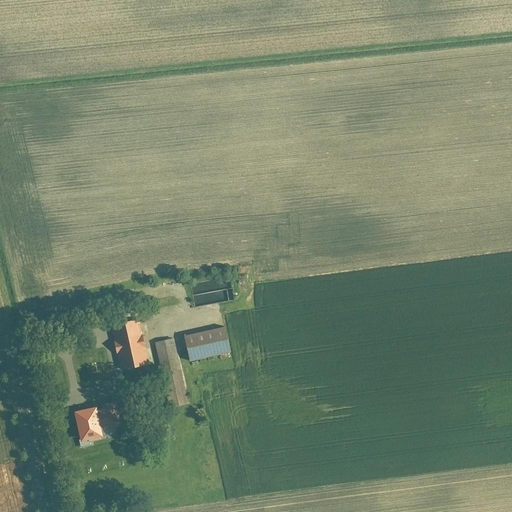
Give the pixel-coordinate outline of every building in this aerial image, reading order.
[(190,285),(194,309),(235,302),(231,278),(190,285)] [(109,326),(120,372),(148,365),(136,319),(109,326)] [(184,335),(189,361),(230,354),(225,328),(184,335)] [(175,342),(152,347),(165,409),(188,405),(175,342)] [(74,412),(80,442),(101,437),(100,431),(120,427),(114,402),(102,405),(102,409),(97,410),(96,407),(74,412)]
